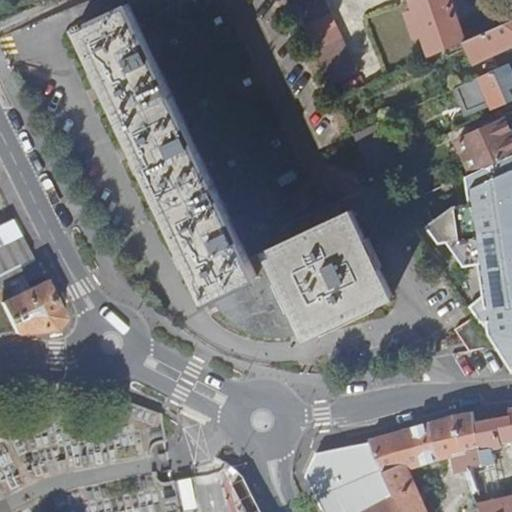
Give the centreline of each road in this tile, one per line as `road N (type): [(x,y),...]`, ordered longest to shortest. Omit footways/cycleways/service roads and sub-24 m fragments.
road 1 (residential): [(511,390),(288,416)]
road 2 (residential): [(98,321),(0,125)]
road 3 (residential): [(240,408),(132,353)]
